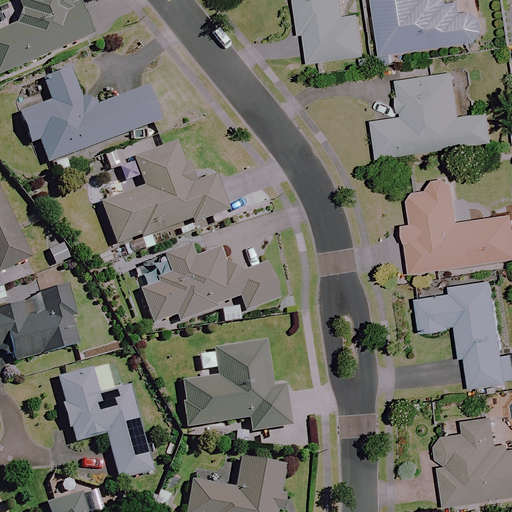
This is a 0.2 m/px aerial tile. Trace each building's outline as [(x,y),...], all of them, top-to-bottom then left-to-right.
[(11,0),(16,10),(8,14),(13,24),(0,29),(0,74),(89,39),(74,2),(65,6),(62,0),(11,0)] [(291,0),(297,34),(300,34),(305,64),(360,56),(355,16),(340,18),(337,0),(291,0)] [(375,0),(384,53),(479,39),(486,29),(485,15),(474,9),(463,10),(461,0),(451,0),(450,0),(449,0),(375,0)] [(42,164),(50,161),(54,172),(103,155),(99,144),(157,123),(143,86),(94,104),(90,94),(82,97),(70,64),(39,75),(47,98),(12,111),(25,148),(34,144),(42,164)] [(492,143),(487,112),(473,114),(466,70),(432,75),(432,69),(396,75),(397,80),(393,81),(395,97),(393,97),(394,108),(400,107),(401,115),(368,120),(374,160),(492,143)] [(174,134),(156,141),(158,147),(128,158),(131,167),(140,190),(97,206),(113,248),(186,221),(188,224),(225,210),(211,173),(191,181),(185,163),(174,134)] [(414,220),(404,221),(407,242),(411,241),(415,272),(511,257),(511,211),(462,219),(456,182),(447,175),(437,177),(430,187),(417,189),(411,197),(414,220)] [(0,271),(33,257),(0,180),(0,271)] [(161,257),(167,275),(135,286),(141,304),(148,325),(172,317),(174,323),(215,309),(215,307),(236,300),(237,301),(240,313),(273,301),(260,264),(249,268),(243,251),(252,247),(249,238),(247,232),(219,241),(218,238),(214,239),(203,243),(206,252),(193,257),(189,247),(161,257)] [(417,332),(447,328),(455,327),(459,356),(464,389),(477,388),(503,384),(502,382),(511,380),(511,369),(509,347),(498,348),(489,286),(488,280),(448,285),(449,293),(413,298),(417,332)] [(5,297),(2,286),(0,286),(0,375),(0,376),(76,353),(68,329),(75,326),(64,288),(33,298),(38,313),(22,319),(14,294),(5,297)] [(244,423),(244,430),(231,431),(233,445),(246,444),(245,435),(270,432),(287,430),(282,386),(265,388),(260,342),(196,349),(199,377),(176,379),(181,430),(244,423)] [(51,377),(58,404),(55,404),(61,429),(64,429),(68,447),(83,444),(82,439),(101,435),(113,483),(130,478),(145,475),(124,388),(109,392),(102,364),(51,377)] [(490,448),(489,441),(481,442),(479,434),(431,442),(439,490),(442,509),(511,497),(511,451),(507,453),(506,446),(490,448)] [(278,511),(280,491),(276,491),(279,466),(232,462),(230,480),(223,480),(223,483),(183,479),(179,511),(278,511)] [(41,502),(44,511),(84,511),(78,491),(41,502)]
